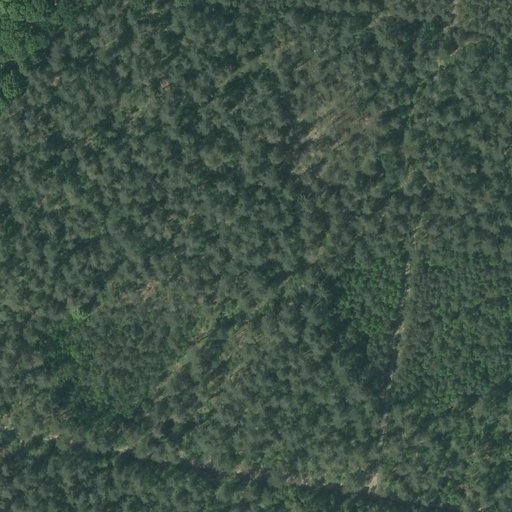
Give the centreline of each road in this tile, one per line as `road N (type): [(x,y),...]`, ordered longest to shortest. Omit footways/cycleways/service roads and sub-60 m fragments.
road 1 (track): [(449,0),(370,492)]
road 2 (track): [(370,492),(0,427)]
road 3 (track): [(78,0),(0,105)]
